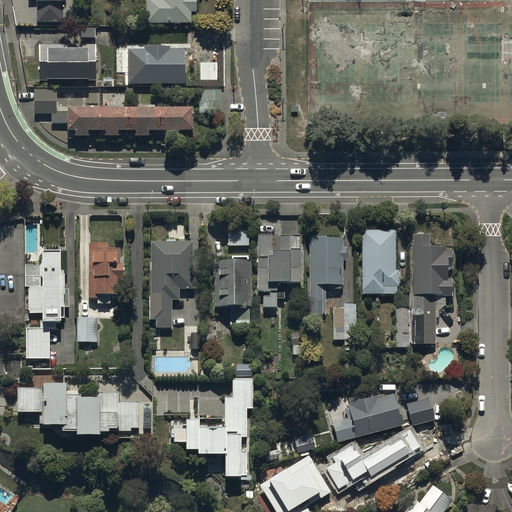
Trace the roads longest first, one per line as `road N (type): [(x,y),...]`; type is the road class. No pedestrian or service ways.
road 1 (residential): [(491,181),(494,437)]
road 2 (secondary): [(27,152),(80,177),(258,180)]
road 3 (secondary): [(258,180),(491,181)]
road 4 (residential): [(258,180),(252,0)]
